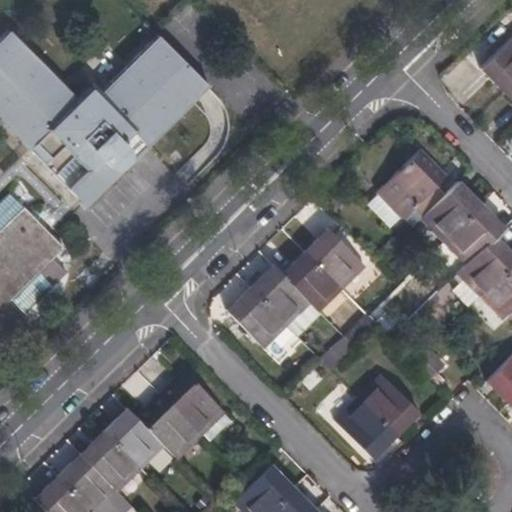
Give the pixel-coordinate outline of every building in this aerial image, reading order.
[(62,147),(86,171),(68,189),(85,207),(208,85),(157,35),(99,92),(90,82),(74,97),(8,30),(0,37),(0,120),(17,138),(24,132),(49,159),(51,157),(62,147)] [(505,92),(511,85),(511,39),(481,69),(505,92)] [(75,182),(86,171),(62,147),(51,157),(75,182)] [(403,217),(411,208),(436,185),(444,179),(418,153),(378,192),(403,217)] [(411,208),(422,220),(446,195),(436,185),(411,208)] [(422,220),(445,243),(479,208),(457,185),(446,195),(422,220)] [(0,345),(27,318),(8,299),(60,248),(21,208),(0,227),(0,345)] [(445,243),(467,265),(493,240),(502,231),(479,208),(445,243)] [(304,254),(339,290),(364,266),(329,231),(304,254)] [(467,265),(458,274),(462,279),(478,294),(481,297),(511,265),(511,259),(493,240),(467,265)] [(281,277),(308,303),(316,312),(339,290),(304,254),(281,277)] [(511,265),(481,297),(503,320),(511,311),(511,265)] [(274,269),(251,291),(285,325),(308,303),(281,277),(274,269)] [(478,294),(462,279),(451,291),(466,307),(478,294)] [(285,325),(251,291),(227,313),(262,348),(285,325)] [(318,360),(322,364),(329,371),(353,349),(342,338),(318,360)] [(511,406),(511,404),(511,356),(487,381),(511,406)] [(162,396),(200,435),(202,433),(222,412),(223,412),(185,373),(162,396)] [(358,400),(393,435),(417,413),(381,377),(358,400)] [(137,420),(161,445),(175,459),(200,435),(162,396),(137,420)] [(370,458),(393,435),(358,400),(334,423),(370,458)] [(104,433),(139,468),(161,445),(137,420),(128,410),(104,433)] [(230,421),(222,412),(202,433),(209,441),(230,421)] [(82,455),(116,491),(139,468),(104,433),(82,455)] [(90,511),(94,511),(116,491),(82,455),(58,479),(90,511)] [(234,501),(244,511),(269,511),(292,490),(269,467),(234,501)] [(90,511),(58,479),(35,502),(44,511),(90,511)] [(269,511),(314,511),(292,490),(269,511)]
